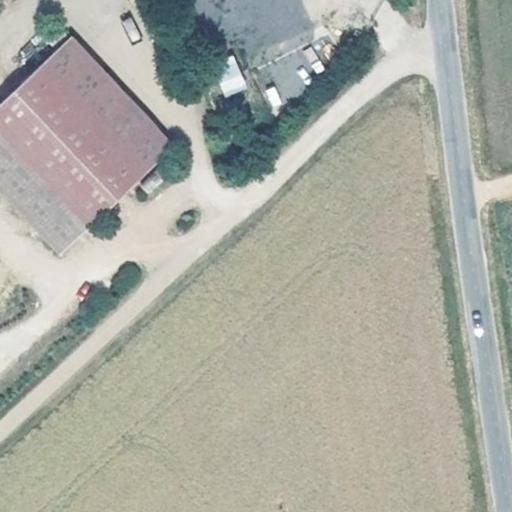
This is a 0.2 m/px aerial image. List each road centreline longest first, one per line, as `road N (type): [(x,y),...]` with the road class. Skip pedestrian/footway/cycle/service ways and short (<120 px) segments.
road 1 (track): [(0,430),(383,74),(441,42),(376,0)]
road 2 (tertiary): [(436,0),(505,511)]
